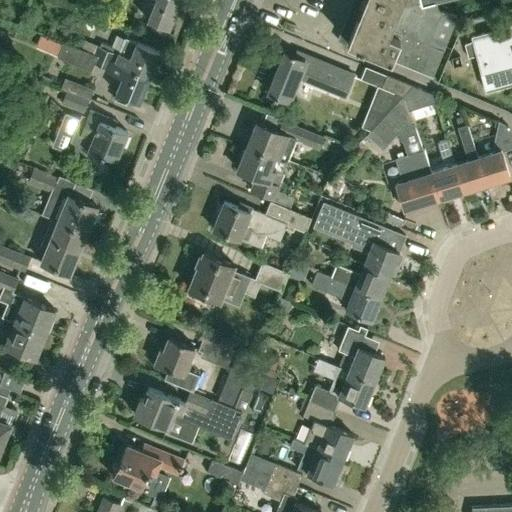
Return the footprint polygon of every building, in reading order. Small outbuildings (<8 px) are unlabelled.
[(180,12),(185,0),(184,0),(155,0),(148,19),(155,21),(152,28),(164,33),(167,27),(169,28),(176,10),(180,12)] [(352,0),(337,38),(345,44),(347,41),(432,75),(456,16),(437,8),(435,0),(352,0)] [(484,88),(511,80),(511,15),(503,18),(506,27),(471,36),(471,40),(464,44),(467,57),(475,55),(484,88)] [(43,34),(38,47),(59,56),(64,42),(43,34)] [(122,64),(150,75),(154,64),(159,65),(163,54),(159,52),(160,50),(137,40),(137,41),(125,37),(120,50),(101,42),(99,46),(115,52),(112,60),(122,64)] [(109,68),(112,60),(93,53),(64,42),(59,56),(92,69),(95,62),(107,67),(109,68)] [(96,45),(93,53),(112,60),(115,52),(99,46),(96,45)] [(285,51),(268,92),(289,100),(300,105),(310,82),(329,90),(344,96),(354,72),(339,66),(338,68),(302,53),(300,58),(285,51)] [(122,64),(112,60),(109,68),(107,67),(106,70),(122,77),(116,92),(118,93),(117,97),(126,101),(127,97),(139,101),(150,75),(122,64)] [(402,95),(404,95),(408,83),(386,74),(381,87),(402,95)] [(402,95),(401,96),(403,99),(407,111),(435,102),(433,93),(413,85),(404,95),(402,95)] [(64,88),(59,102),(82,112),(88,98),(64,88)] [(401,96),(367,133),(383,148),(398,131),(404,126),(411,123),(407,111),(403,99),(401,96)] [(116,158),(121,145),(123,146),(128,134),(126,133),(127,130),(113,125),(115,120),(89,110),(85,121),(80,119),(68,150),(86,158),(89,150),(102,156),(104,153),(116,158)] [(256,121),(246,146),(258,151),(259,147),(287,160),(295,138),(300,141),(300,142),(318,148),(323,135),(282,118),(278,129),(256,121)] [(477,155),(486,183),(509,176),(501,151),(511,147),(511,132),(510,129),(508,127),(506,125),(503,123),(498,121),(491,151),(477,155)] [(415,122),(411,123),(404,126),(398,131),(405,138),(410,152),(423,148),(415,122)] [(459,130),(468,158),(454,163),(462,191),(486,183),(477,155),(477,156),(468,127),(459,130)] [(447,138),(446,138),(437,141),(441,156),(452,154),(447,138)] [(273,198),(272,201),(289,208),(294,197),(277,189),(283,173),(282,172),(287,160),(259,147),(258,151),(246,146),(246,147),(243,149),(240,155),(241,159),(237,169),(255,177),(250,189),(271,197),(273,198)] [(423,148),(410,152),(395,157),(403,181),(395,183),(404,209),(439,198),(423,148)] [(424,148),(423,148),(439,198),(462,191),(454,163),(431,170),(424,148)] [(58,178),(49,175),(32,169),(28,181),(52,190),(43,214),(51,217),(86,231),(91,218),(94,220),(98,210),(95,209),(97,205),(69,194),(71,190),(56,184),(58,178)] [(265,212),(251,207),(239,202),(237,205),(224,200),(213,228),(239,239),(239,237),(260,246),(265,234),(279,240),(284,227),(292,231),(287,242),(299,246),(305,231),(311,217),(289,208),(272,201),(270,200),(265,212)] [(363,263),(389,273),(390,272),(393,273),(397,262),(394,260),(398,250),(384,245),(390,229),(329,204),(321,223),(337,230),(339,226),(359,235),(365,234),(372,241),(363,263)] [(41,242),(46,244),(47,244),(41,260),(43,262),(43,263),(53,267),(54,266),(69,272),(86,231),(51,217),(41,242)] [(0,261),(25,271),(30,255),(0,243),(0,261)] [(254,294),(257,287),(259,281),(271,286),(280,290),(288,272),(261,261),(254,277),(232,268),(234,264),(203,251),(201,255),(200,254),(196,263),(198,264),(189,286),(220,298),(222,293),(241,301),(245,290),(254,294)] [(336,263),(331,276),(380,296),(389,273),(363,263),(359,272),(336,263)] [(1,316),(10,319),(45,333),(55,309),(21,295),(12,291),(18,278),(0,270),(0,287),(2,289),(0,294),(0,299),(7,302),(1,316)] [(371,319),(380,296),(331,276),(317,270),(311,284),(325,290),(348,299),(345,308),(371,319)] [(1,344),(3,344),(35,357),(45,333),(10,319),(4,333),(5,334),(1,344)] [(336,364),(336,365),(374,381),(384,357),(373,353),(376,345),(362,339),(367,328),(359,324),(357,329),(348,325),(338,349),(354,356),(348,370),(336,364)] [(200,374),(185,368),(194,346),(169,335),(164,348),(160,347),(153,365),(161,369),(162,365),(168,368),(164,378),(193,390),(200,374)] [(227,367),(234,350),(234,349),(203,336),(198,349),(202,351),(200,355),(227,367)] [(342,396),(364,405),(374,381),(336,365),(333,372),(333,377),(328,390),(315,384),(309,400),(335,410),(342,396)] [(5,372),(0,383),(0,447),(4,437),(7,437),(10,429),(8,427),(9,424),(0,419),(0,414),(10,389),(20,393),(25,380),(5,372)] [(245,379),(225,387),(231,403),(251,396),(245,379)] [(243,411),(234,407),(233,406),(190,390),(185,401),(186,402),(183,412),(180,411),(184,401),(179,399),(180,398),(175,396),(175,397),(148,386),(143,399),(140,397),(134,413),(153,421),(152,424),(166,430),(168,427),(173,414),(175,415),(178,416),(232,439),(243,411)] [(329,424),(335,410),(309,400),(302,414),(314,419),(304,442),(342,458),(352,434),(329,424)] [(243,430),(236,460),(249,463),(256,433),(243,430)] [(342,458),(304,442),(293,438),(289,446),(303,452),(297,467),(308,472),(307,476),(317,480),(319,476),(332,482),(342,458)] [(148,445),(146,450),(146,451),(141,449),(125,443),(118,461),(114,463),(112,467),(113,472),(112,475),(142,488),(160,495),(168,476),(157,471),(156,471),(159,465),(160,465),(178,472),(183,459),(148,445)] [(242,470),(213,459),(208,471),(239,483),(242,470)] [(269,473),(296,484),(300,473),(273,462),(269,473)] [(319,511),(320,511),(294,501),(296,497),(291,495),(296,484),(269,473),(261,492),(279,499),(273,511),(319,511)] [(128,511),(130,508),(139,511),(161,511),(162,511),(124,495),(121,502),(104,496),(97,511),(128,511)] [(511,511),(511,503),(472,505),(472,511),(511,511)]
